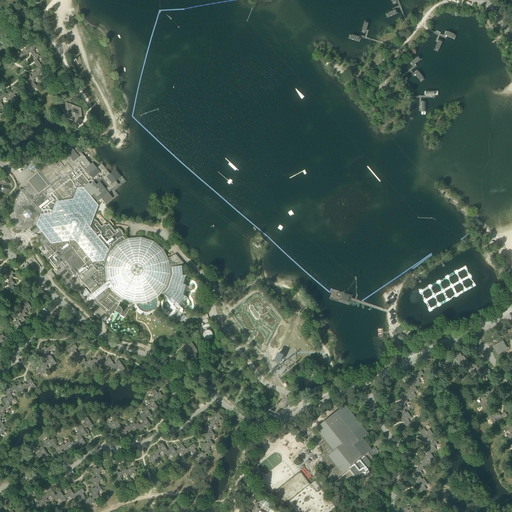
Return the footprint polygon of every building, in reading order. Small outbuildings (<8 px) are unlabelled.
[(394,11),(385,14),(387,19),(398,15),(396,10),(394,11)] [(456,36),(445,31),(443,36),(446,37),(454,40),(456,36)] [(443,41),(439,39),(437,42),(433,50),(438,52),(443,41)] [(30,53),(32,57),(36,55),(33,50),(36,48),(34,45),(25,51),(25,52),(27,55),(30,53)] [(24,57),(27,55),(25,52),(21,55),(18,52),(15,54),(21,62),(25,60),(24,57)] [(36,66),(37,66),(40,64),(36,59),(39,57),(37,54),(36,55),(32,57),(28,60),(31,65),(34,63),(36,66)] [(421,60),(419,57),(410,63),(413,66),(414,65),(421,60)] [(31,73),(33,76),(35,74),(37,77),(42,73),(41,71),(44,69),(40,64),(37,66),(38,67),(34,70),(35,72),(34,73),(33,72),(31,73)] [(416,70),(413,73),(415,76),(420,83),(424,80),(416,70)] [(31,85),(29,86),(29,88),(34,84),(33,81),(38,78),(37,77),(35,74),(33,76),(31,77),(30,75),(26,78),(31,85)] [(29,88),(29,86),(28,85),(25,88),(30,96),(33,94),(31,91),(37,87),(34,84),(29,88)] [(2,95),(5,98),(6,100),(9,99),(10,100),(15,97),(14,95),(16,93),(14,90),(13,91),(12,93),(11,91),(6,94),(5,93),(2,95)] [(63,108),(64,114),(67,114),(67,119),(75,122),(76,121),(78,123),(82,120),(80,118),(82,117),(80,109),(69,104),(63,108)] [(77,280),(82,286),(84,284),(94,296),(92,298),(96,304),(103,312),(106,314),(114,320),(116,320),(120,323),(122,319),(125,320),(129,312),(132,312),(133,306),(137,306),(147,305),(157,300),(159,297),(161,294),(162,295),(165,298),(165,299),(166,299),(167,301),(170,305),(171,305),(171,309),(174,312),(170,314),(168,314),(165,318),(174,325),(177,321),(173,317),(179,309),(178,307),(179,306),(180,307),(188,298),(185,297),(187,289),(188,287),(185,286),(188,276),(184,276),(183,263),(175,255),(167,259),(163,250),(153,242),(140,238),(127,239),(126,240),(123,236),(124,236),(122,231),(118,228),(115,231),(109,223),(106,225),(104,225),(101,227),(96,221),(93,220),(98,206),(96,203),(98,202),(101,199),(105,204),(113,199),(108,193),(118,185),(115,182),(121,177),(115,170),(110,174),(102,164),(96,168),(92,163),(90,164),(77,148),(73,150),(69,145),(62,151),(66,156),(63,159),(61,156),(57,159),(59,162),(56,164),(55,162),(51,165),(50,164),(40,172),(39,172),(27,181),(29,184),(17,194),(8,218),(17,229),(37,226),(37,227),(36,227),(36,228),(36,229),(37,230),(38,231),(39,231),(40,230),(42,232),(38,239),(40,246),(38,248),(42,252),(39,255),(41,257),(46,253),(49,256),(46,258),(56,270),(61,265),(71,277),(74,274),(78,279),(77,280)] [(0,193),(2,196),(10,190),(7,186),(10,184),(4,176),(0,179),(0,193)] [(400,341),(403,344),(407,339),(403,335),(402,336),(400,334),(403,331),(399,327),(392,334),(398,340),(399,339),(400,340),(400,341)] [(493,347),(497,354),(507,348),(503,341),(493,347)] [(190,356),(189,354),(192,352),(193,354),(197,351),(192,342),(181,349),(187,358),(190,356)] [(41,349),(48,360),(48,361),(52,358),(50,355),(49,356),(47,353),(55,347),(53,344),(46,349),(45,347),(41,349)] [(71,351),(74,356),(78,354),(75,350),(77,348),(75,344),(67,350),(69,353),(71,351)] [(78,358),(82,363),(85,361),(85,360),(83,356),(85,355),(82,351),(78,354),(74,356),(73,357),(75,360),(78,358)] [(464,365),(466,364),(469,362),(467,359),(466,359),(463,356),(462,357),(459,353),(457,354),(457,353),(454,355),(456,358),(453,359),(455,362),(456,362),(458,364),(461,362),(464,365)] [(100,362),(102,365),(105,363),(105,362),(100,355),(96,357),(97,359),(96,360),(93,362),(95,365),(100,362)] [(277,355),(274,362),(275,362),(280,364),(283,358),(277,355)] [(110,365),(111,368),(115,366),(114,365),(109,357),(106,359),(107,360),(105,362),(105,363),(102,365),(104,368),(110,365)] [(454,363),(455,362),(453,359),(452,357),(448,360),(447,359),(443,362),(443,361),(440,363),(443,368),(446,366),(449,369),(455,365),(454,363)] [(48,360),(44,363),(46,366),(51,363),(53,366),(56,364),(52,358),(48,361),(48,360)] [(90,369),(95,365),(93,362),(96,360),(95,359),(91,361),(90,359),(86,362),(85,361),(82,363),(85,369),(88,367),(90,369)] [(115,366),(111,368),(114,371),(119,368),(121,371),(125,369),(119,360),(116,362),(117,363),(114,365),(115,366)] [(476,374),(479,372),(481,371),(478,368),(475,365),(474,366),(471,362),(470,363),(469,362),(466,364),(468,367),(466,368),(470,373),(474,371),(476,374)] [(47,372),(46,370),(48,369),(46,366),(44,363),(41,364),(43,366),(38,369),(39,370),(36,371),(37,372),(36,373),(37,375),(39,373),(41,376),(47,372)] [(481,371),(479,372),(483,378),(487,375),(489,379),(494,375),(492,372),(491,373),(488,369),(487,370),(484,366),(483,367),(482,366),(478,368),(481,371)] [(409,385),(411,389),(414,393),(417,391),(415,387),(416,386),(421,383),(418,380),(422,378),(420,376),(423,374),(421,371),(415,375),(416,376),(412,378),(413,379),(409,382),(410,384),(409,385)] [(28,384),(26,385),(24,386),(25,389),(26,390),(31,386),(33,389),(36,387),(30,379),(26,381),(28,384)] [(12,387),(15,390),(16,393),(18,391),(20,393),(25,389),(24,386),(26,385),(25,383),(22,385),(21,384),(16,387),(15,385),(12,387)] [(3,390),(8,397),(9,398),(11,397),(10,394),(15,390),(12,387),(8,389),(7,387),(3,390)] [(154,396),(151,398),(154,402),(162,396),(160,392),(157,394),(155,389),(151,392),(154,396)] [(401,400),(402,401),(405,405),(407,403),(406,401),(409,399),(410,400),(416,396),(414,393),(411,389),(407,391),(408,392),(404,395),(405,397),(401,400)] [(484,396),(483,397),(486,401),(489,399),(491,398),(492,399),(494,398),(492,395),(496,392),(494,389),(490,392),(488,389),(484,392),(487,396),(485,397),(484,396)] [(2,400),(6,405),(8,408),(11,407),(8,404),(14,400),(11,397),(9,398),(8,397),(6,399),(5,398),(2,400)] [(479,403),(482,407),(483,406),(486,410),(489,408),(490,407),(487,403),(490,401),(489,399),(486,401),(483,397),(481,398),(483,400),(479,403)] [(151,404),(146,407),(148,410),(152,408),(154,410),(157,407),(154,402),(151,398),(148,400),(151,404)] [(400,411),(401,412),(404,410),(406,409),(404,405),(405,405),(402,401),(398,403),(399,404),(395,407),(396,409),(395,410),(397,413),(400,411)] [(320,456),(322,458),(322,461),(335,478),(333,480),(337,486),(340,484),(342,487),(348,483),(349,484),(372,465),(370,463),(374,460),(368,452),(371,450),(362,438),(368,434),(345,405),(314,429),(324,441),(318,445),(323,451),(322,453),(320,456)] [(484,414),(487,417),(490,415),(488,414),(487,411),(490,409),(489,408),(486,410),(483,406),(482,407),(483,409),(479,412),(482,415),(484,414)] [(140,416),(142,419),(145,417),(146,418),(148,417),(149,418),(152,416),(148,410),(146,407),(143,409),(145,412),(140,416)] [(404,410),(401,412),(401,413),(400,414),(402,419),(401,419),(404,423),(403,424),(405,427),(410,423),(408,420),(411,418),(407,412),(405,413),(404,410)] [(209,422),(210,424),(213,422),(215,424),(220,421),(219,419),(222,417),(218,412),(215,414),(216,415),(212,418),(213,420),(209,422)] [(499,412),(497,414),(499,416),(494,419),(496,421),(499,419),(501,423),(505,421),(503,418),(507,415),(505,413),(501,416),(499,412)] [(490,415),(487,417),(485,418),(487,421),(490,419),(493,423),(496,421),(494,419),(499,416),(497,414),(497,413),(492,416),(490,413),(488,414),(490,415)] [(86,422),(81,425),(83,429),(87,426),(89,429),(93,426),(87,417),(84,419),(86,422)] [(144,422),(139,425),(141,429),(145,426),(147,428),(150,426),(146,418),(145,417),(142,419),(144,422)] [(116,426),(118,428),(121,426),(117,420),(114,422),(113,421),(107,424),(109,426),(106,428),(107,430),(109,428),(110,430),(116,426)] [(203,425),(208,432),(211,430),(210,429),(215,425),(215,424),(213,422),(210,424),(209,425),(207,423),(203,425)] [(134,423),(128,427),(130,429),(127,431),(128,432),(132,430),(133,432),(137,429),(139,430),(141,429),(139,425),(137,423),(135,425),(134,423)] [(75,434),(77,438),(80,436),(81,437),(83,435),(84,436),(87,434),(83,429),(81,425),(78,427),(80,431),(75,434)] [(121,426),(118,428),(123,437),(127,434),(126,432),(127,431),(130,429),(128,427),(128,426),(123,429),(121,426)] [(430,440),(431,441),(433,439),(432,437),(433,436),(429,430),(426,432),(424,429),(419,432),(421,435),(422,434),(424,438),(425,437),(428,441),(430,440)] [(202,435),(207,442),(210,440),(212,439),(210,438),(214,435),(211,430),(208,432),(208,433),(206,434),(205,433),(202,435)] [(79,440),(74,444),(77,447),(80,445),(82,447),(86,444),(81,437),(80,436),(77,438),(79,440)] [(44,445),(42,446),(43,448),(46,446),(47,448),(51,445),(52,447),(56,445),(52,439),(50,440),(49,439),(42,443),(44,445)] [(424,451),(426,454),(429,452),(430,454),(436,450),(434,447),(437,445),(433,439),(431,441),(431,442),(428,445),(428,446),(424,449),(426,450),(424,451)] [(201,445),(206,452),(209,450),(210,449),(209,448),(213,445),(210,440),(207,442),(205,444),(204,443),(201,445)] [(69,441),(64,445),(65,447),(62,449),(63,451),(67,449),(68,450),(73,447),(74,449),(77,447),(74,444),(73,441),(70,443),(69,441)] [(160,448),(156,451),(158,454),(163,451),(165,454),(168,452),(167,450),(162,443),(158,446),(160,448)] [(58,448),(56,445),(52,447),(58,455),(62,453),(61,450),(62,449),(65,447),(64,445),(63,444),(58,448)] [(179,449),(175,451),(178,455),(183,452),(184,454),(188,452),(186,449),(185,449),(182,444),(178,447),(179,449)] [(194,444),(186,449),(188,452),(190,450),(193,455),(196,453),(194,449),(197,448),(194,444)] [(48,455),(43,448),(42,446),(39,448),(41,452),(36,455),(38,459),(42,456),(44,458),(48,455)] [(172,447),(167,450),(168,452),(165,454),(167,457),(173,454),(175,457),(178,455),(175,451),(172,447)] [(198,455),(196,453),(193,455),(197,461),(200,460),(201,461),(207,457),(205,455),(210,452),(209,450),(206,452),(203,454),(202,452),(198,455)] [(160,457),(158,454),(156,451),(153,453),(154,455),(150,458),(148,460),(149,461),(147,462),(148,464),(150,462),(152,464),(158,460),(157,458),(160,457)] [(420,462),(421,463),(423,467),(425,466),(426,467),(432,463),(430,460),(433,458),(430,454),(429,452),(426,454),(427,455),(423,458),(424,459),(420,462)] [(417,479),(420,477),(423,475),(420,472),(424,469),(422,467),(423,467),(421,463),(417,466),(418,467),(414,470),(415,471),(411,474),(412,475),(411,476),(413,479),(416,477),(417,479)] [(92,470),(97,477),(98,479),(100,477),(98,474),(103,470),(101,467),(97,470),(96,467),(92,470)] [(123,470),(125,474),(126,476),(129,475),(130,476),(136,473),(134,470),(137,469),(135,467),(134,467),(131,468),(131,467),(126,470),(125,469),(123,470)] [(125,474),(123,470),(119,473),(117,471),(113,474),(119,482),(122,480),(120,477),(125,474)] [(91,480),(96,487),(97,489),(99,487),(97,484),(103,480),(100,477),(98,479),(97,477),(94,479),(94,478),(91,480)] [(420,477),(417,479),(418,480),(416,481),(419,485),(418,486),(420,490),(419,490),(421,493),(426,490),(424,487),(427,485),(423,478),(421,479),(420,477)] [(322,501),(323,495),(321,492),(317,491),(315,492),(316,489),(312,488),(311,489),(310,491),(309,486),(308,488),(305,489),(306,490),(304,491),(308,497),(309,494),(311,492),(313,494),(313,493),(314,495),(313,496),(312,502),(313,501),(314,505),(316,505),(315,506),(318,511),(319,505),(322,505),(324,504),(322,501)] [(90,490),(93,495),(94,495),(96,498),(98,497),(96,493),(101,490),(99,487),(97,489),(96,487),(93,489),(93,488),(90,490)] [(48,493),(44,496),(46,499),(51,496),(53,499),(56,497),(55,496),(50,488),(46,491),(48,493)] [(67,494),(63,496),(66,500),(71,496),(73,500),(76,498),(75,497),(73,494),(70,489),(66,491),(67,494)] [(82,489),(73,494),(75,497),(77,496),(78,497),(79,496),(82,500),(85,499),(85,498),(83,494),(85,492),(82,489)] [(58,494),(55,496),(56,497),(53,499),(55,502),(61,498),(63,502),(66,500),(63,496),(60,491),(57,493),(58,494)] [(85,500),(85,499),(82,500),(86,506),(88,505),(89,506),(95,502),(93,500),(96,498),(94,495),(93,495),(92,497),(92,498),(91,499),(90,497),(85,500)] [(46,499),(44,496),(41,497),(42,499),(38,502),(39,504),(37,504),(35,505),(37,508),(39,506),(41,509),(47,505),(46,503),(48,502),(46,499)] [(261,505),(260,506),(269,510),(271,507),(272,505),(263,500),(261,505)]
